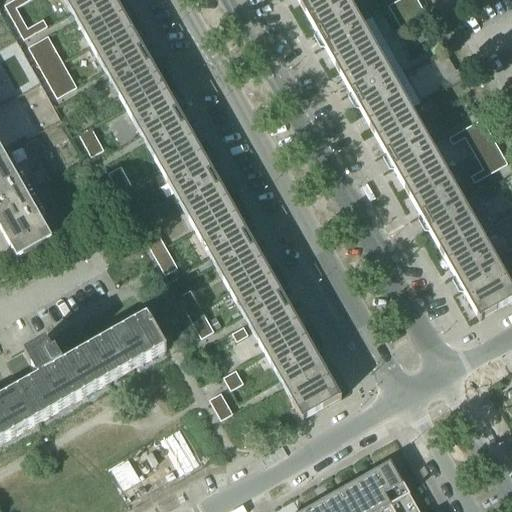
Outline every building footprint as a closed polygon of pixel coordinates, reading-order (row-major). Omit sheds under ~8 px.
[(18,0),(3,9),(22,44),(46,30),(42,23),(26,32),(15,11),(34,0),(18,0)] [(339,403),(185,129),(111,0),(61,0),(246,326),(250,334),(301,424),(302,424),(302,423),(338,402),(338,403),(339,403)] [(511,293),(345,0),(295,0),(478,324),(479,323),(479,322),(511,303),(511,293)] [(403,0),(387,9),(402,35),(426,21),(414,0),(403,0)] [(47,40),(27,51),(56,102),(76,91),(47,40)] [(444,78),(449,87),(460,81),(447,55),(424,67),(433,84),(444,78)] [(481,123),(448,141),(451,148),(464,141),(482,173),(470,180),(473,186),(506,168),(481,123)] [(90,131),(77,138),(90,161),(102,154),(90,131)] [(3,159),(0,161),(0,234),(16,262),(22,258),(22,259),(45,246),(51,243),(3,159)] [(120,170),(107,177),(130,219),(143,212),(120,170)] [(100,231),(105,242),(118,235),(112,224),(100,231)] [(149,224),(136,231),(164,279),(176,272),(149,224)] [(189,294),(176,301),(200,343),(213,336),(189,294)] [(0,447),(14,440),(60,413),(108,386),(142,367),(163,355),(165,354),(149,325),(126,338),(91,358),(65,373),(54,355),(51,357),(45,346),(17,362),(33,391),(0,409),(0,447)] [(242,331),(231,338),(235,346),(247,339),(242,331)] [(235,374),(222,381),(229,395),(242,387),(235,374)] [(220,397),(208,404),(219,425),(231,418),(220,397)] [(80,442),(91,462),(135,437),(123,417),(80,442)] [(132,480),(145,502),(211,465),(198,443),(132,480)] [(389,465),(371,476),(390,509),(389,510),(390,511),(415,511),(408,499),(389,465)] [(371,476),(353,486),(368,511),(384,511),(389,510),(390,509),(371,476)] [(368,511),(353,486),(335,496),(344,511),(368,511)] [(344,511),(335,496),(318,506),(321,511),(344,511)]
